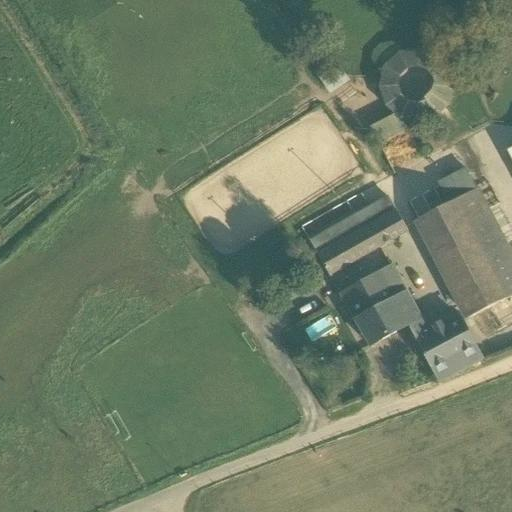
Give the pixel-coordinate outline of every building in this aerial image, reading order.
[(454,73),(446,60),(435,52),(421,48),(407,50),(394,58),(386,69),(382,83),(384,97),(391,110),(403,118),(417,122),(431,120),(444,113),(452,101),(456,87),(454,73)] [(419,221),(469,319),(511,297),(511,257),(476,190),(467,171),(445,181),(454,202),(419,221)] [(406,231),(406,229),(389,200),(373,208),(375,211),(312,246),(329,276),(403,235),(405,233),(406,231)] [(393,268),(392,268),(376,277),(389,302),(407,292),(395,269),(394,268),(393,268)] [(341,297),(370,347),(409,325),(406,320),(418,313),(407,292),(389,302),(376,277),(341,297)] [(406,320),(409,325),(417,338),(428,332),(418,313),(406,320)] [(431,336),(428,332),(417,338),(415,338),(418,344),(419,343),(440,383),(482,360),(465,327),(468,326),(465,320),(462,322),(461,320),(431,336)]
